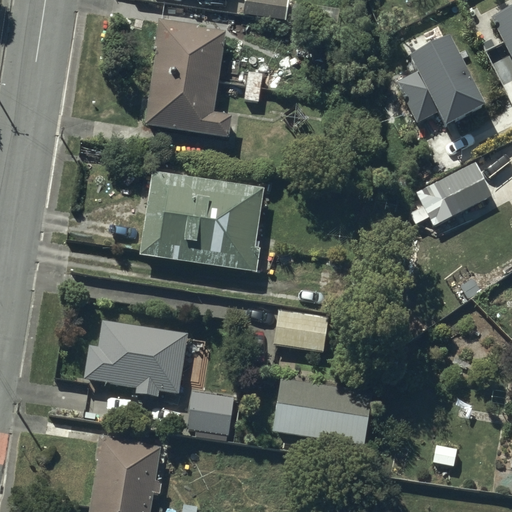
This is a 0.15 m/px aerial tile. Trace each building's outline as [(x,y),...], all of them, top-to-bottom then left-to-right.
[(294,0),(243,0),(242,12),(284,19),(285,12),(293,14),(294,0)] [(223,26),(157,17),(142,124),(225,135),(228,111),(212,109),(223,26)] [(497,177),(484,154),(450,174),(448,170),(431,180),(435,187),(439,185),(447,199),(458,193),(460,196),(461,195),(464,200),(470,196),(469,193),(497,177)] [(262,184),(151,168),(138,254),(250,270),(262,184)] [(332,315),(277,307),(271,343),(327,351),(332,315)] [(185,330),(99,317),(95,344),(86,343),(81,376),(135,384),(134,390),(156,393),(157,388),(176,391),(178,379),(198,382),(204,341),(184,338),(185,330)] [(369,387),(277,375),(270,429),(363,442),(369,387)] [(232,395),(190,391),(186,430),(228,434),(232,395)] [(158,443),(97,435),(86,511),(148,511),(151,492),(157,493),(159,479),(153,478),(158,443)] [(196,511),(197,505),(182,502),(180,511),(196,511)]
